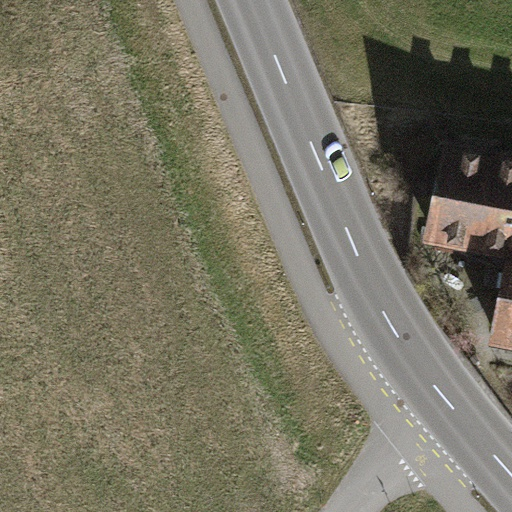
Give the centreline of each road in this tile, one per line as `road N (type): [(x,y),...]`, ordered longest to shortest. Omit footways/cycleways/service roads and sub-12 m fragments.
road 1 (secondary): [(345,228),(391,327),(511,477)]
road 2 (secondary): [(345,228),(250,0)]
